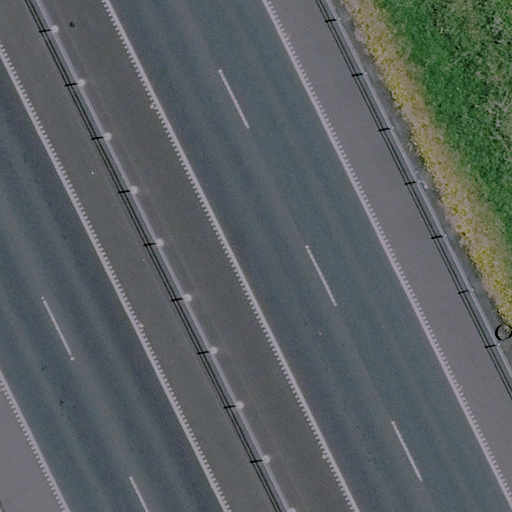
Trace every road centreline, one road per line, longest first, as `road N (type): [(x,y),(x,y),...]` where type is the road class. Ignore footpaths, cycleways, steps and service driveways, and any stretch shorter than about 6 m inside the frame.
road 1 (motorway): [(202,0),(454,511)]
road 2 (motorway): [(157,511),(0,192)]
